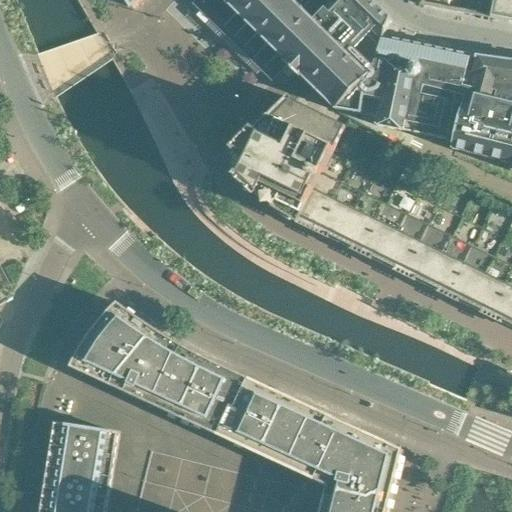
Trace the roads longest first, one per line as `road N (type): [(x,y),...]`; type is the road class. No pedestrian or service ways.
road 1 (unclassified): [(89,213),(142,267),(232,326),(511,447)]
road 2 (residential): [(0,409),(31,308),(61,247),(89,213)]
road 3 (unclassified): [(18,88),(108,45),(161,0)]
road 4 (unclassified): [(18,88),(89,213)]
road 5 (residential): [(511,41),(444,29),(395,0)]
